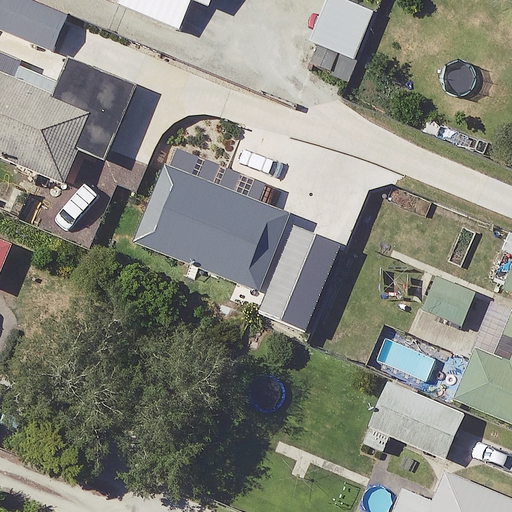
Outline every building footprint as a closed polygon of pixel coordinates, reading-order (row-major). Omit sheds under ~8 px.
[(73,25),(11,0),(3,0),(0,8),(0,32),(60,57),(73,25)] [(128,0),(124,11),(185,36),(199,2),(230,15),(236,0),(128,0)] [(358,68),(378,19),(331,0),(329,0),(310,49),(358,68)] [(0,165),(69,194),(83,161),(112,173),(144,96),(68,64),(58,89),(25,75),(19,88),(0,80),(0,165)] [(120,216),(74,197),(58,233),(105,252),(120,216)] [(0,400),(11,374),(0,369),(0,296),(18,254),(0,246),(0,400)] [(511,277),(496,272),(490,289),(511,297),(511,277)] [(511,335),(507,347),(511,348),(511,371),(492,363),(471,412),(511,430),(511,335)] [(471,423),(393,388),(367,448),(388,457),(394,443),(451,468),(471,423)] [(367,511),(375,493),(346,482),(334,511),(367,511)] [(511,511),(511,508),(453,484),(442,511),(410,497),(403,511),(511,511)]
